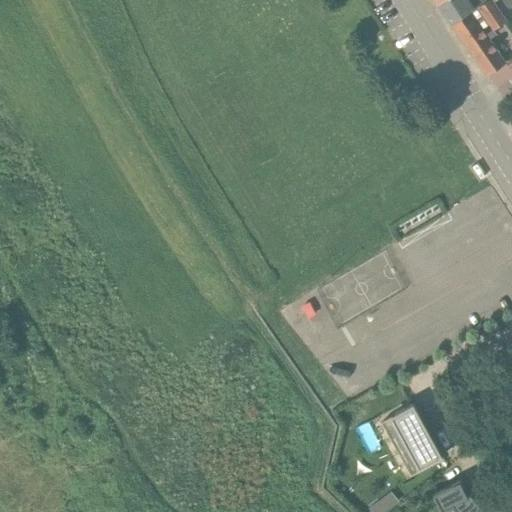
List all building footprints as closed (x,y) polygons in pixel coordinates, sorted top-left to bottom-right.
[(441,0),(438,2),(453,23),(472,10),(478,6),(486,0),(441,0)] [(486,0),(478,6),(484,16),(494,30),(506,21),(493,2),(491,0),(486,0)] [(511,0),(502,0),(508,8),(511,5),(511,0)] [(477,21),(484,16),(478,6),(473,9),(472,10),(453,23),(487,74),(505,63),(477,21)] [(443,456),(415,404),(382,421),(411,474),(443,456)] [(485,511),(472,493),(468,495),(461,480),(433,495),(441,511),(446,509),(448,511),(485,511)]
